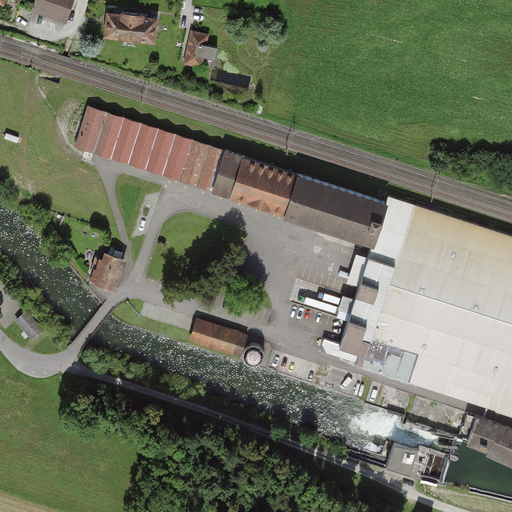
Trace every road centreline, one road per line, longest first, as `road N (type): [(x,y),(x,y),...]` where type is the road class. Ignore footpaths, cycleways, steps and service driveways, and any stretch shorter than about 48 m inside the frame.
road 1 (track): [(468,511),(382,469),(62,361)]
road 2 (unclassified): [(134,287),(110,303),(62,361),(29,359),(0,338)]
